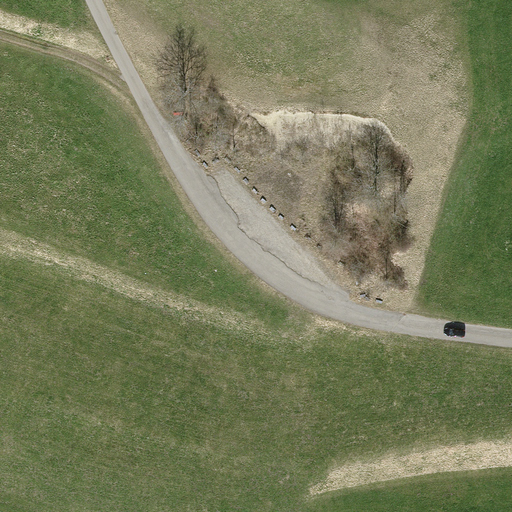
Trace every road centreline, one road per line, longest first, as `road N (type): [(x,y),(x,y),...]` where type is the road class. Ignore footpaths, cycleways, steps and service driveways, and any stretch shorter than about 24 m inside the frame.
road 1 (unclassified): [(511,339),(350,315),(270,276),(206,209),(93,0)]
road 2 (track): [(141,94),(93,65),(0,36)]
